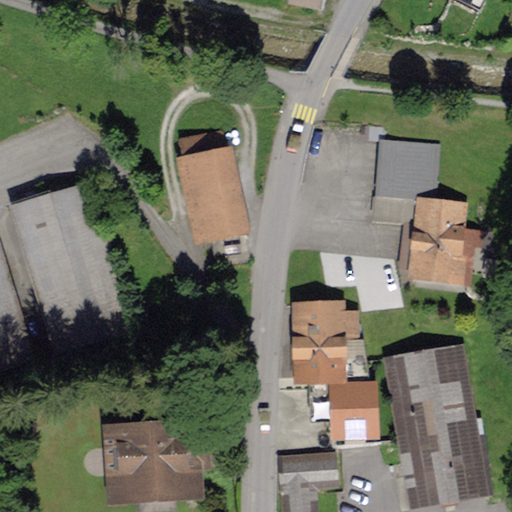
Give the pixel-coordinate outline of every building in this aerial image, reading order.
[(224,134),(185,142),(206,240),(212,238),(219,270),(251,263),(224,134)] [(466,206),(437,202),(440,146),(382,141),(377,221),(417,225),(411,271),(469,278),(473,248),(491,250),(493,232),(464,229),(466,206)] [(90,185),(14,209),(58,353),(134,330),(90,185)] [(0,253),(0,370),(32,361),(0,253)] [(332,435),(337,435),(336,387),(371,387),(359,313),(344,313),(344,304),(300,305),(301,357),(293,357),(294,379),(317,378),(317,386),(315,386),(315,419),(332,419),(332,435)] [(462,347),(387,360),(412,509),(488,496),(462,347)] [(372,436),(371,387),(336,387),(337,435),(337,436),(372,436)] [(182,430),(122,434),(125,470),(118,471),(119,495),(192,490),(191,466),(184,467),(182,430)] [(316,511),(315,488),(338,487),(335,455),(280,459),(283,511),(316,511)]
